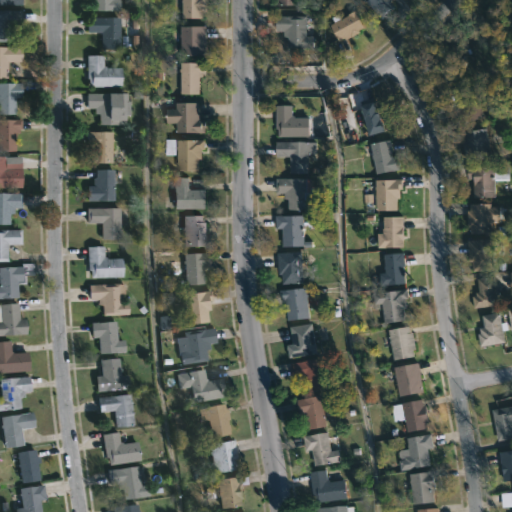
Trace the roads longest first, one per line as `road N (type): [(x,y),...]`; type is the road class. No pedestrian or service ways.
road 1 (residential): [(283,511),(243,269),(242,0)]
road 2 (residential): [(58,0),(63,354),(82,511)]
road 3 (residential): [(389,60),(431,135),(445,322),(478,511)]
road 4 (residential): [(242,84),(363,77),(455,0)]
